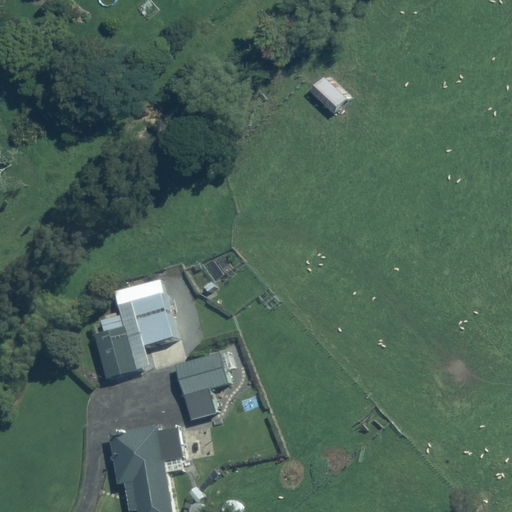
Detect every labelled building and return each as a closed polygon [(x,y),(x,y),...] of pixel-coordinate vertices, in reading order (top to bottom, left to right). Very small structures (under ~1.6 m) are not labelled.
[(352,99),(328,77),(315,91),(339,113),(352,99)] [(117,293),(121,309),(123,316),(96,323),(110,382),(157,370),(152,348),(178,342),(163,280),(117,293)] [(203,362),(179,368),(193,422),(218,416),(212,392),(230,388),(226,372),(235,370),(230,353),(218,356),(217,351),(201,355),(203,362)] [(172,511),(167,475),(187,472),(180,428),(159,431),(159,428),(116,436),(124,485),(127,484),(131,511),(172,511)] [(485,477),(474,467),(457,484),(468,494),(485,477)]
